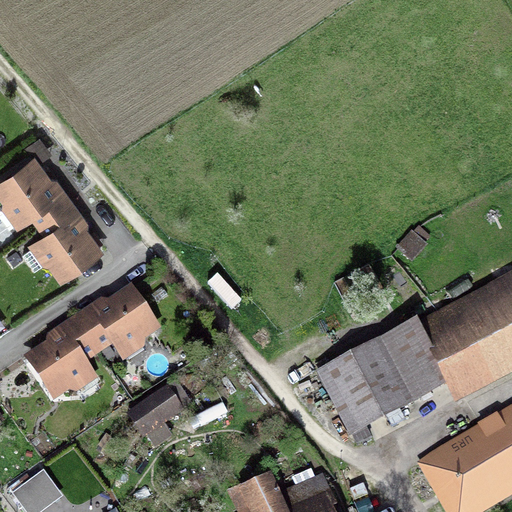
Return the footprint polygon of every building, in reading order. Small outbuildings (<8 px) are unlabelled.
[(37,244),(61,277),(95,253),(78,229),(71,220),(70,220),(62,209),(53,197),(55,197),(50,190),(31,164),(0,185),(0,192),(20,221),(31,213),(39,225),(48,237),(37,244)] [(411,235),(397,250),(408,260),(422,245),(411,235)] [(511,279),(419,328),(447,383),(448,385),(511,352),(511,279)] [(63,340),(63,338),(53,345),(29,361),(52,396),(85,374),(79,362),(95,351),(111,341),(119,351),(152,329),(129,294),(108,308),(95,317),(96,318),(80,329),(63,340)] [(382,347),(380,342),(319,374),(350,433),(411,402),(382,347)] [(129,414),(143,435),(177,413),(162,392),(129,414)] [(500,427),(478,440),(466,447),(464,445),(429,465),(448,498),(455,511),(461,511),(505,487),(511,482),(511,416),(498,425),(500,427)] [(23,511),(42,511),(63,497),(43,471),(11,495),(23,511)] [(329,511),(334,510),(325,487),(307,495),(304,487),(274,500),(266,482),(244,491),(241,485),(229,490),(238,511),(329,511)]
